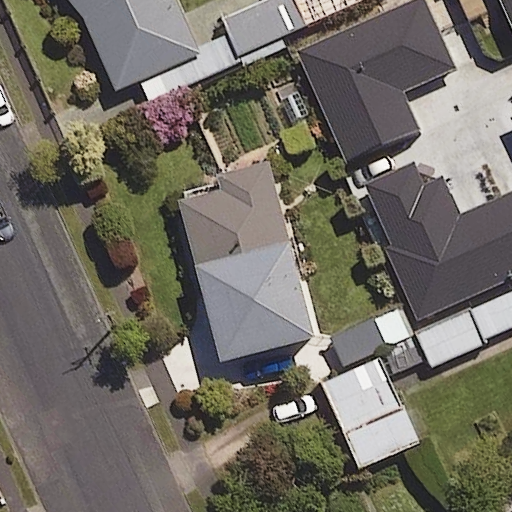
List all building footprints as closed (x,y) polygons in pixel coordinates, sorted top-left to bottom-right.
[(169,0),(59,0),(75,19),(108,94),(194,57),(169,0)] [(257,0),(221,17),(240,56),(360,0),(257,0)] [(511,100),(480,115),(511,186),(511,100)] [(258,165),(208,178),(212,192),(169,203),(210,363),(303,339),(258,165)] [(466,308),(441,250),(388,273),(412,331),(466,308)] [(472,315),(483,342),(511,330),(511,293),(470,312),(472,315)] [(483,342),(472,315),(416,338),(418,342),(388,354),(397,374),(425,362),(429,371),(485,347),(483,342)] [(382,350),(371,321),(330,337),(341,366),(382,350)] [(373,359),(313,385),(351,470),(411,444),(373,359)]
